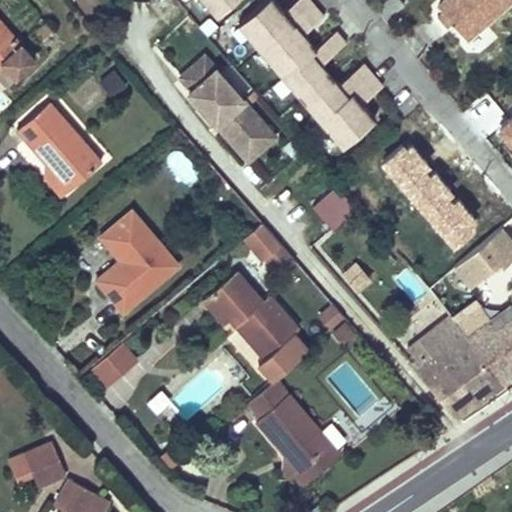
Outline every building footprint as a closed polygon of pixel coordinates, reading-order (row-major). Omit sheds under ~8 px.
[(204,0),(217,15),(233,0),(204,0)] [(264,0),(239,22),(342,145),(374,117),(362,102),(382,84),(363,61),(338,83),(321,63),(346,41),(336,28),(315,47),(303,32),(324,14),(311,0),(294,0),(284,9),(276,0),(264,0)] [(443,11),(437,15),(446,25),(451,20),(466,37),(509,0),(442,0),(438,5),(443,11)] [(170,27),(186,15),(176,1),(160,14),(170,27)] [(0,79),(5,85),(17,75),(16,73),(34,57),(0,18),(0,79)] [(42,42),(54,32),(46,23),(34,33),(42,42)] [(99,78),(110,95),(126,85),(115,68),(99,78)] [(185,100),(216,135),(246,108),(215,74),(185,100)] [(511,85),(502,94),(511,105),(511,85)] [(49,165),(49,173),(58,175),(70,188),(101,160),(48,99),(16,127),(49,165)] [(245,170),(277,143),(248,109),(217,137),(245,170)] [(404,142),(379,168),(453,240),(479,214),(404,142)] [(49,173),(45,177),(61,195),(70,188),(58,175),(49,173)] [(332,230),(357,209),(336,183),(311,204),(332,230)] [(131,208),(105,231),(125,254),(119,259),(96,279),(123,310),(178,263),(131,208)] [(400,213),(384,227),(402,247),(418,233),(400,213)] [(261,220),(243,235),(261,255),(263,253),(278,269),(293,256),(261,220)] [(511,239),(498,224),(450,268),(471,291),(511,253),(511,239)] [(125,254),(105,231),(99,235),(119,259),(125,254)] [(364,255),(345,272),(344,273),(356,288),(397,252),(384,237),(364,255)] [(364,255),(353,242),(334,258),(345,272),(364,255)] [(272,377),(272,376),(307,346),(293,330),(298,326),(269,292),(262,298),(235,268),(202,297),(224,321),(230,316),(233,313),(238,319),(234,322),(235,322),(263,355),(257,360),(272,377)] [(499,280),(504,275),(505,275),(500,269),(493,274),(499,280)] [(333,302),(321,313),(331,325),(343,314),(333,302)] [(478,306),(456,321),(504,382),(511,376),(511,305),(490,321),(478,306)] [(230,316),(234,322),(238,319),(233,313),(230,316)] [(455,417),(504,382),(456,321),(452,315),(408,349),(417,360),(412,364),(455,417)] [(346,320),(332,332),(342,344),(355,333),(346,320)] [(88,369),(106,388),(139,359),(122,339),(88,369)] [(301,484),(339,453),(287,391),(286,392),(272,376),(272,377),(247,398),(259,414),(256,417),(287,455),(289,464),(284,467),(299,485),(301,483),(301,484)] [(184,442),(190,449),(198,442),(192,435),(184,442)] [(51,440),(24,452),(37,484),(65,472),(51,440)] [(69,477),(54,503),(70,511),(89,511),(91,507),(99,494),(99,493),(69,477)] [(107,499),(99,494),(91,507),(100,511),(107,499)]
